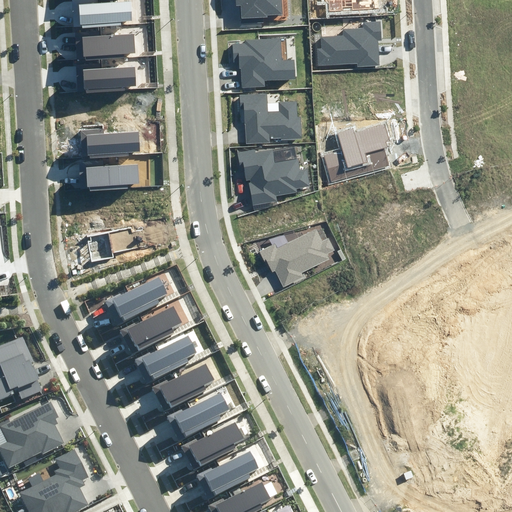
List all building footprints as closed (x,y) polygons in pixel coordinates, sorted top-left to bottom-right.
[(97,0),(81,0),(72,1),(74,25),(83,25),(83,28),(121,25),(121,21),(133,21),(131,2),(98,4),(97,0)] [(267,14),(282,14),(281,0),(236,0),(237,6),(240,5),(241,18),(267,17),(267,14)] [(317,48),(319,65),(356,62),(356,67),(380,65),(378,40),(382,40),(380,22),(363,23),(363,28),(343,30),(343,35),(321,37),(322,48),(317,48)] [(100,31),(75,33),(77,57),(85,56),(86,60),(124,57),(124,53),(135,53),(134,34),(100,36),(100,31)] [(264,80),(295,78),(294,60),(281,61),(280,39),(244,40),(244,44),(230,45),(231,64),(239,63),(239,70),(241,70),(242,88),(264,87),(264,80)] [(101,64),(76,65),(78,90),(87,89),(87,93),(125,90),(125,86),(136,85),(135,66),(102,69),(101,64)] [(281,140),(303,139),(302,116),(298,116),(298,102),(278,103),(278,111),(266,112),(265,94),(239,95),(240,122),(246,122),(247,143),(269,143),(269,138),(281,137),(281,140)] [(323,155),(331,182),(388,166),(383,148),(388,147),(386,142),(390,141),(385,124),(353,133),(352,128),(337,132),(342,150),(323,155)] [(82,159),(128,156),(128,153),(140,152),(138,132),(104,134),(103,128),(81,130),(82,159)] [(254,149),(237,152),(240,167),(244,166),(246,180),(250,180),(251,183),(248,184),(252,205),(277,200),(276,196),(297,192),(296,189),(310,186),(307,169),(300,170),(297,158),(275,162),(272,149),(254,153),(254,149)] [(89,187),(90,191),(127,188),(127,185),(140,184),(138,164),(103,167),(103,161),(79,163),(81,188),(89,187)] [(302,273),(330,259),(327,254),(337,249),(331,237),(323,241),(316,229),(277,248),(275,244),(259,251),(265,263),(267,262),(272,274),(276,272),(284,288),(304,278),(302,273)] [(105,300),(117,324),(160,303),(158,299),(168,294),(159,276),(121,295),(120,292),(105,300)] [(120,330),(132,354),(175,333),(173,329),(183,324),(174,306),(136,325),(135,323),(120,330)] [(22,399),(42,391),(37,380),(39,379),(32,363),(34,362),(23,336),(0,345),(0,399),(14,394),(13,391),(18,389),(22,399)] [(135,360),(147,383),(189,362),(187,359),(197,354),(188,336),(151,354),(150,352),(135,360)] [(152,387),(164,411),(206,390),(205,387),(215,382),(205,364),(168,382),(167,380),(152,387)] [(167,416),(179,440),(221,419),(219,416),(229,411),(220,393),(183,411),(182,409),(167,416)] [(43,454),(64,444),(55,425),(58,423),(56,418),(59,417),(51,402),(1,426),(8,441),(0,445),(0,449),(9,468),(42,452),(43,454)] [(181,445),(193,469),(235,448),(234,445),(244,440),(235,422),(197,440),(196,438),(181,445)] [(74,511),(88,505),(80,488),(85,486),(82,480),(89,476),(75,449),(55,459),(60,468),(54,471),(56,475),(19,493),(28,511),(74,511)] [(196,475),(208,499),(251,478),(249,474),(259,469),(250,451),(212,470),(211,467),(196,475)] [(211,511),(253,511),(262,508),(260,503),(271,497),(263,481),(224,501),(223,498),(208,505),(211,511)]
